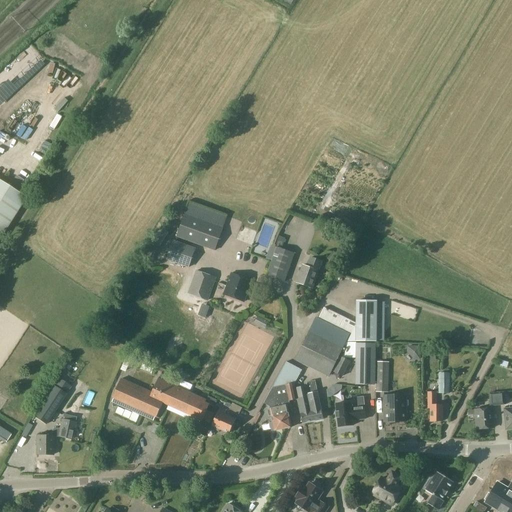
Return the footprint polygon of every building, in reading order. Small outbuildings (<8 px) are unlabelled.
[(0,238),(26,198),(0,180),(0,238)] [(214,251),(222,229),(185,215),(177,237),(214,251)] [(257,245),(267,247),(272,226),(262,224),(257,245)] [(280,236),(276,248),(282,250),(286,238),(280,236)] [(188,268),(195,250),(173,241),(166,259),(188,268)] [(284,282),(294,255),(276,249),(266,276),(284,282)] [(318,271),(322,261),(312,257),(308,267),(302,265),(297,282),(312,288),(318,271)] [(207,301),(216,278),(197,271),(188,294),(207,301)] [(244,301),(251,281),(232,273),(224,294),(244,301)] [(358,325),(357,341),(377,341),(378,302),(358,302),(358,325)] [(324,309),(318,320),(349,335),(350,336),(347,340),(357,341),(358,325),(324,309)] [(265,329),(268,323),(258,317),(255,323),(265,329)] [(329,376),(349,335),(318,320),(316,319),(312,327),(296,359),(329,376)] [(376,385),(376,345),(358,344),(358,385),(376,385)] [(342,377),(349,362),(342,358),(334,372),(342,377)] [(389,362),(378,361),(377,391),(388,391),(389,362)] [(449,393),(449,372),(440,372),(440,393),(449,393)] [(166,382),(168,378),(161,375),(159,379),(158,379),(156,384),(152,393),(136,385),(137,382),(132,380),(131,382),(131,383),(121,379),(119,384),(113,398),(157,417),(163,403),(202,421),(203,419),(207,411),(210,404),(205,402),(206,400),(171,384),(166,382)] [(44,425),(69,388),(58,380),(33,417),(44,425)] [(312,412),(313,420),(323,418),(321,409),(317,392),(318,392),(316,384),(315,380),(308,382),(308,384),(308,385),(309,385),(310,394),(309,394),(313,412),(312,412)] [(298,399),(295,388),(295,384),(294,383),(288,384),(286,385),(280,386),(274,387),(273,387),(265,403),(269,406),(269,404),(275,403),(273,396),(278,396),(280,402),(280,407),(279,407),(279,409),(283,425),(283,429),(292,427),(289,412),(288,412),(287,406),(290,406),(289,401),(298,399)] [(302,422),(313,420),(312,412),(313,412),(309,394),(310,394),(309,385),(308,385),(295,388),(298,399),(301,413),(300,413),(302,422)] [(443,421),(443,405),(436,405),(436,392),(428,392),(428,408),(431,408),(431,421),(443,421)] [(275,431),(283,429),(283,425),(279,409),(279,407),(280,407),(280,402),(278,396),(273,396),(275,403),(269,404),(269,406),(270,409),(275,431)] [(384,422),(404,421),(403,396),(391,397),(384,397),(385,409),(384,409),(384,422)] [(337,411),(335,411),(336,418),(338,418),(339,427),(354,425),(353,419),(357,419),(357,420),(366,419),(363,397),(355,398),(355,403),(351,403),(351,402),(336,404),(337,411)] [(230,433),(235,420),(224,415),(226,411),(220,408),(212,425),(230,433)] [(493,428),(492,409),(476,410),(476,414),(477,414),(478,420),(476,420),(477,429),(493,428)] [(214,414),(207,411),(203,419),(210,422),(214,414)] [(52,436),(53,436),(60,436),(71,439),(75,423),(62,420),(60,429),(54,429),(52,430),(52,433),(52,436)] [(0,427),(0,436),(7,440),(10,435),(0,427)] [(52,436),(52,433),(46,433),(46,436),(37,436),(37,454),(53,454),(53,436),(52,436)] [(396,486),(400,477),(392,473),(388,481),(382,478),(373,494),(391,504),(400,488),(396,486)] [(453,482),(436,474),(432,481),(430,480),(425,487),(427,488),(426,490),(433,495),(428,504),(438,510),(445,501),(442,499),(445,495),(446,495),(450,490),(449,489),(453,482)] [(312,483),(311,482),(307,487),(304,485),(296,497),(299,499),(297,502),(310,510),(310,509),(314,511),(312,511),(324,511),(329,505),(321,500),(320,502),(316,500),(323,490),(319,488),(319,486),(314,482),(312,483)] [(488,493),(485,499),(487,500),(486,502),(498,509),(497,511),(499,511),(502,511),(511,495),(511,491),(509,489),(497,482),(497,483),(499,484),(496,489),(494,488),(490,494),(488,493)] [(511,511),(511,495),(502,511),(511,511)]
